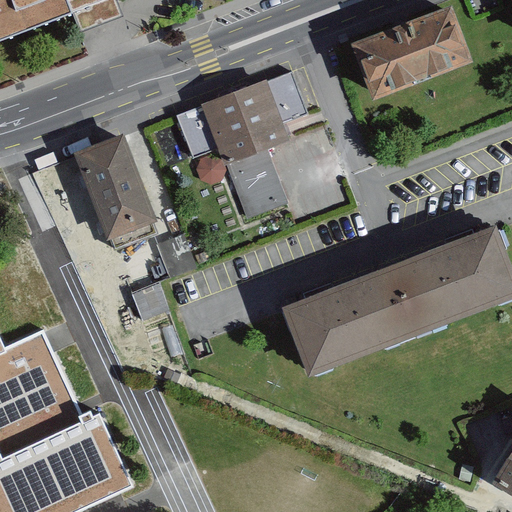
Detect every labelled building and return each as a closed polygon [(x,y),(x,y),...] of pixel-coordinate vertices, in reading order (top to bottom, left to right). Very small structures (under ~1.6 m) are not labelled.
[(0,0),(0,48),(89,15),(129,0),(0,0)] [(355,51),(376,104),(471,66),(450,13),(355,51)] [(294,79),(175,124),(200,190),(230,179),(247,225),(286,211),(267,159),(285,152),(279,134),(310,122),(294,79)] [(119,144),(69,163),(103,254),(153,236),(119,144)] [(153,236),(103,254),(132,332),(175,317),(163,283),(196,269),(183,232),(155,244),(153,236)] [(511,307),(511,282),(493,232),(462,244),(384,274),(321,299),(276,316),(304,388),(412,346),(511,307)] [(0,350),(0,349),(0,504),(86,467),(29,337),(0,350)] [(511,437),(490,474),(511,487),(511,437)]
